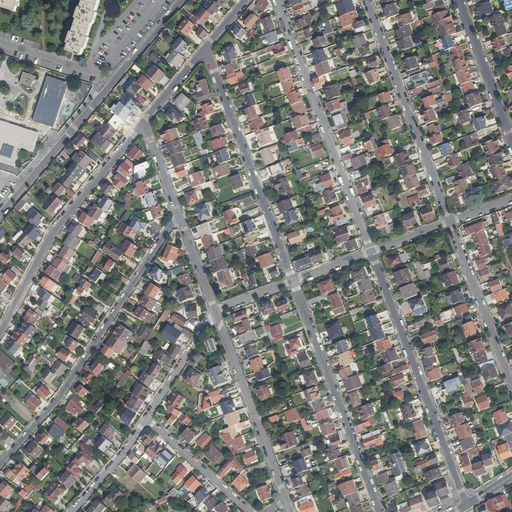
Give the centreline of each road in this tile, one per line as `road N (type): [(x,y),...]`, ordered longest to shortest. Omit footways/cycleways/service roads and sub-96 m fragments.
road 1 (residential): [(0,465),(61,394),(178,214)]
road 2 (residential): [(467,505),(371,252)]
road 3 (residential): [(276,0),(371,252)]
road 4 (residential): [(143,123),(55,229),(0,335)]
road 5 (residential): [(293,281),(204,49)]
road 6 (residential): [(293,281),(380,511)]
road 7 (residential): [(450,222),(366,0)]
road 8 (residential): [(285,501),(215,311)]
road 9 (residential): [(113,80),(0,216)]
road 10 (residential): [(450,222),(511,385)]
road 11 (tertiary): [(458,0),(511,141)]
road 12 (residential): [(146,419),(250,511)]
road 13 (residential): [(215,311),(146,419)]
